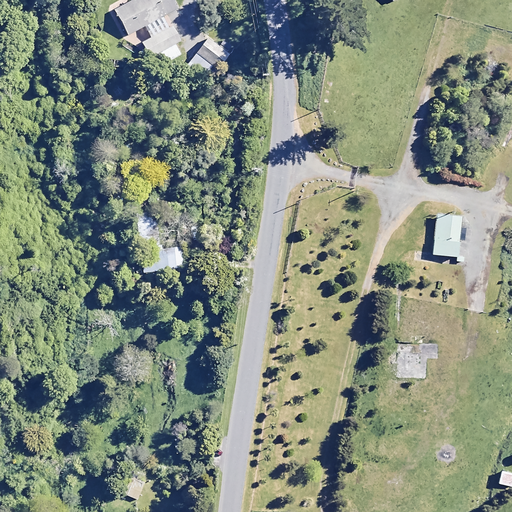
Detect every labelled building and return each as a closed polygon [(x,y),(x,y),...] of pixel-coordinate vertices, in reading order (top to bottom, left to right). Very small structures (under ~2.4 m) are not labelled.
[(176,9),(171,0),(135,0),(114,12),(127,36),(144,27),(151,39),(141,44),(149,59),(179,42),(165,15),(176,9)] [(228,57),(208,39),(185,66),(199,79),(210,66),(216,71),(228,57)] [(150,212),(134,213),(135,236),(152,235),(150,212)] [(458,215),(433,213),(429,253),(454,255),(458,215)] [(182,268),(180,248),(143,251),(145,272),(182,268)] [(511,478),(511,472),(498,470),(495,482),(510,486),(511,478)] [(146,481),(130,474),(122,496),(137,502),(146,481)]
